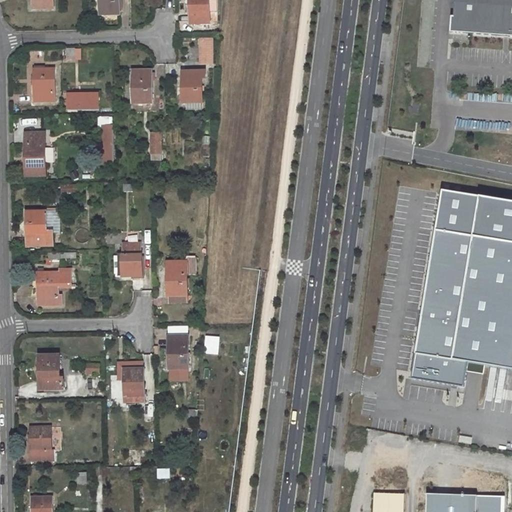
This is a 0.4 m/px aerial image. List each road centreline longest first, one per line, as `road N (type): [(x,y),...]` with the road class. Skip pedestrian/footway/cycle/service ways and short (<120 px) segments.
road 1 (primary): [(351,0),(287,511)]
road 2 (primary): [(314,511),(378,0)]
road 3 (unknown): [(425,198),(394,397),(419,416),(511,433)]
road 4 (residential): [(5,322),(0,97)]
road 5 (residential): [(6,511),(4,339)]
road 6 (residential): [(0,39),(171,36)]
road 7 (residential): [(5,322),(137,323)]
